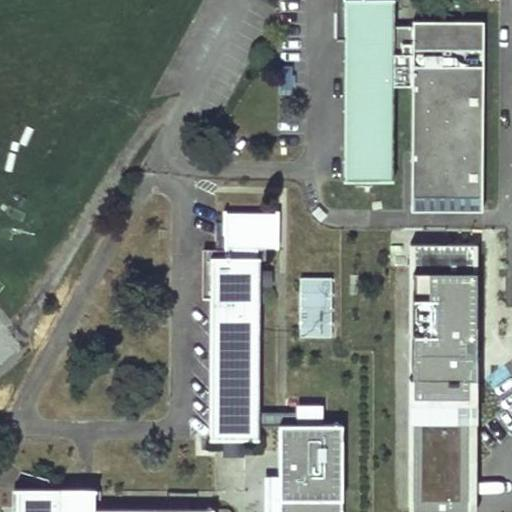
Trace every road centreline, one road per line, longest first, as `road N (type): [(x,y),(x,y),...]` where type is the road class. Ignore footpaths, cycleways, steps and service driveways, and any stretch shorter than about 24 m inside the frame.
road 1 (unknown): [(187,213),(178,423),(161,433),(0,438)]
road 2 (unknown): [(510,0),(511,220)]
